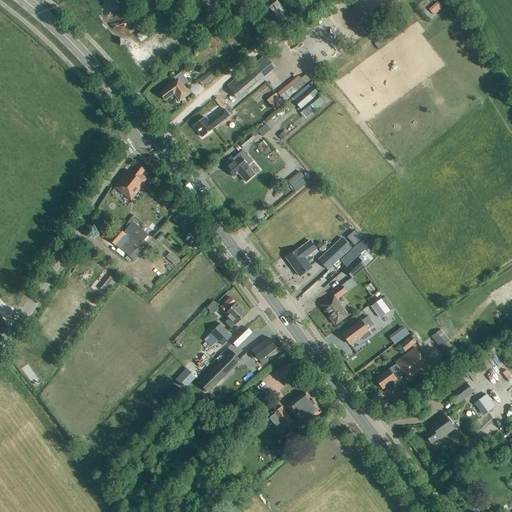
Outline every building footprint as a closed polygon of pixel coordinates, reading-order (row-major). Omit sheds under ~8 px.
[(278,18),(287,11),(278,0),(269,8),(278,18)] [(212,38),(208,42),(212,47),(217,43),(212,38)] [(238,101),(261,81),(251,69),(228,88),(238,101)] [(211,70),(198,80),(203,87),(216,77),(211,70)] [(179,102),(189,94),(183,86),(188,82),(181,73),(174,78),(175,80),(165,88),(166,89),(160,94),(165,101),(174,95),(179,102)] [(304,77),(283,93),(288,100),(309,83),(304,77)] [(307,90),(294,101),(301,109),(313,98),(318,94),(311,86),(307,90)] [(270,98),(277,109),(287,102),(280,91),(270,98)] [(308,117),(331,99),(326,93),(304,111),(308,117)] [(214,129),(230,116),(224,110),(208,122),(205,118),(194,127),(202,138),(214,129)] [(263,137),(271,130),(266,124),(258,132),(263,137)] [(284,132),(278,137),(281,141),(282,141),(287,136),(284,132)] [(244,149),(256,139),(251,134),(239,143),(244,149)] [(243,151),(233,160),(231,158),(223,165),(234,177),(239,173),(245,181),(254,173),(247,166),(252,162),(243,151)] [(131,201),(148,180),(142,175),(145,171),(139,165),(132,174),(127,171),(114,188),(131,201)] [(299,190),(311,180),(303,170),(291,179),(299,190)] [(109,239),(108,240),(134,261),(142,251),(139,248),(142,244),(149,235),(133,222),(129,227),(123,233),(117,229),(114,232),(109,239)] [(354,231),(347,238),(354,246),(362,239),(354,231)] [(342,238),(319,260),(328,270),(351,248),(342,238)] [(312,268),(305,258),(316,250),(310,242),(299,250),(298,249),(286,258),(300,277),(312,268)] [(347,268),(359,258),(358,257),(364,252),(358,245),(341,262),(347,268)] [(347,268),(345,271),(353,279),(366,266),(359,258),(347,268)] [(346,292),(341,286),(333,291),(338,298),(346,292)] [(335,326),(349,316),(334,296),(321,306),(335,326)] [(232,329),(247,313),(236,303),(230,298),(222,306),(221,307),(227,313),(225,314),(230,319),(226,323),(232,329)] [(389,311),(381,300),(372,307),(380,318),(389,311)] [(214,301),(208,307),(215,313),(221,307),(222,306),(214,301)] [(371,335),(367,330),(374,325),(367,317),(361,321),(343,335),(350,345),(362,336),(365,340),(371,335)] [(223,346),(232,337),(220,324),(210,333),(223,346)] [(445,328),(435,334),(441,345),(451,339),(445,328)] [(402,355),(416,343),(415,342),(418,340),(413,334),(411,336),(412,337),(397,349),(402,355)] [(253,353),(250,355),(253,359),(256,357),(260,361),(263,366),(268,362),(269,359),(267,356),(277,349),(269,338),(252,351),(253,353)] [(395,362),(396,364),(389,370),(388,370),(375,379),(383,390),(391,384),(392,385),(395,382),(395,381),(396,380),(400,377),(403,374),(410,382),(429,368),(414,348),(395,362)] [(207,375),(198,384),(208,394),(217,385),(238,364),(237,363),(240,360),(231,351),(207,375)] [(203,360),(198,364),(203,371),(209,366),(203,360)] [(34,385),(38,382),(32,373),(27,377),(34,385)] [(463,397),(471,391),(466,383),(448,396),(456,406),(465,399),(463,397)] [(305,425),(321,413),(306,392),(290,405),(297,414),(295,415),(303,426),(304,424),(305,425)] [(285,428),(293,422),(282,407),(273,413),(274,415),(270,418),(276,427),(280,423),(285,428)] [(441,439),(454,429),(443,415),(430,425),(433,430),(425,436),(431,444),(440,438),(441,439)] [(254,431),(262,423),(257,419),(250,427),(254,431)]
